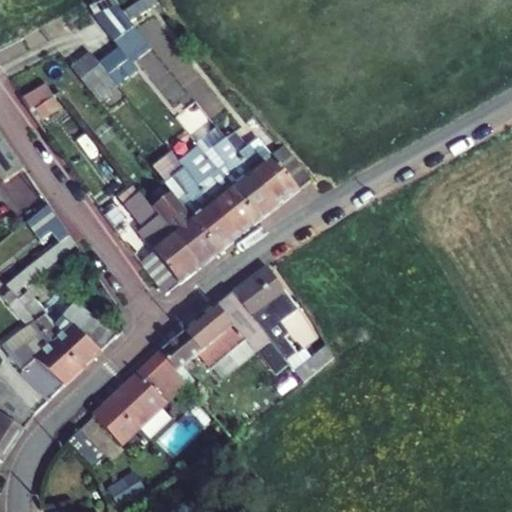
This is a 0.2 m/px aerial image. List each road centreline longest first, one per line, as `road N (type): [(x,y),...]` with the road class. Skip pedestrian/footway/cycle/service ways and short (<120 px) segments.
road 1 (residential): [(161,326),(295,224),(511,102)]
road 2 (residential): [(161,326),(0,102)]
road 3 (residential): [(19,511),(17,488),(35,445),(161,326)]
